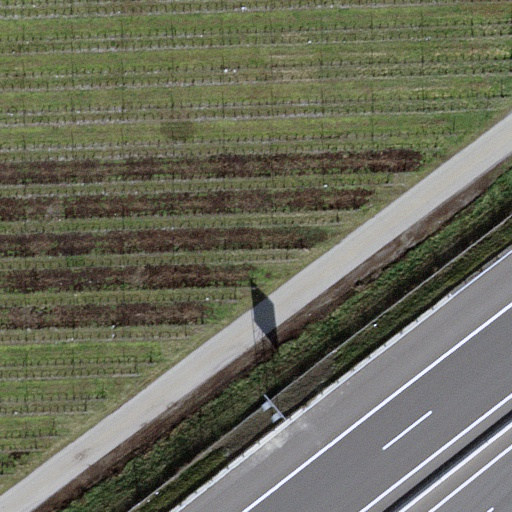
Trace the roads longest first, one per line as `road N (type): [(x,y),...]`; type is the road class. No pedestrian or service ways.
road 1 (track): [(511,132),(0,511)]
road 2 (motorway): [(511,347),(299,511)]
